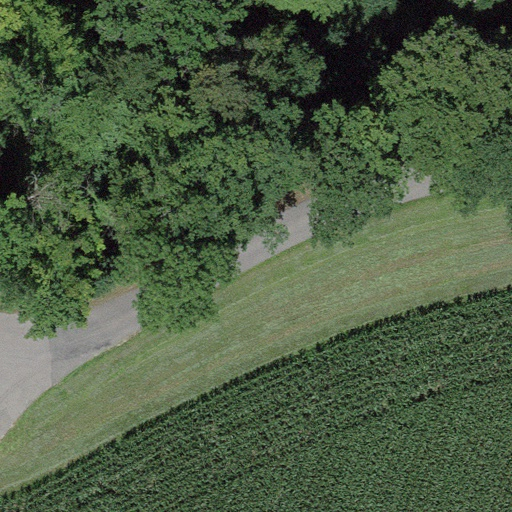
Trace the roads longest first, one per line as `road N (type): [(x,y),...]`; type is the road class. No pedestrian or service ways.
road 1 (track): [(138,311),(444,163),(511,160)]
road 2 (track): [(0,379),(138,311)]
